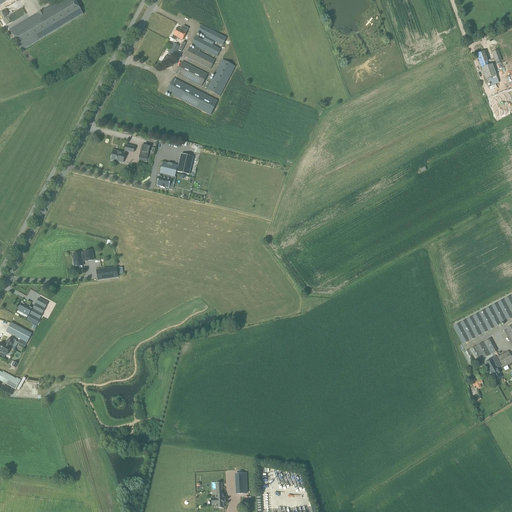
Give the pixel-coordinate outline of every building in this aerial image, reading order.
[(83,14),(74,0),(59,0),(9,30),(21,51),(83,14)] [(12,14),(22,8),(19,3),(10,9),(12,14)] [(227,38),(201,25),(197,33),(205,37),(203,40),(195,36),(191,44),(217,57),(221,49),(213,45),(214,42),(222,46),(227,38)] [(177,28),(173,36),(173,35),(171,39),(175,40),(176,38),(178,39),(178,38),(182,40),(186,32),(188,29),(183,26),(181,30),(177,28)] [(174,58),(179,46),(174,43),(168,55),(174,58)] [(215,60),(190,47),(185,56),(210,70),(215,60)] [(496,63),(502,61),(498,50),(492,52),(496,63)] [(477,55),(480,64),(482,68),(481,68),(485,79),(488,78),(491,86),(499,83),(496,76),(492,64),(489,66),(487,62),(484,52),(477,55)] [(167,70),(172,59),(167,56),(161,67),(167,70)] [(207,90),(220,97),(235,67),(222,60),(207,90)] [(208,75),(182,61),(176,74),(201,87),(208,75)] [(166,93),(210,115),(218,101),(174,78),(166,93)] [(511,88),(488,98),(496,119),(511,112),(511,88)] [(134,153),(135,147),(126,145),(124,151),(134,153)] [(148,154),(150,147),(142,145),(140,152),(148,154)] [(111,160),(122,163),(125,153),(113,151),(111,160)] [(189,175),(193,157),(181,154),(176,172),(189,175)] [(160,174),(163,174),(173,177),(175,177),(174,177),(177,166),(163,162),(163,163),(161,173),(160,173),(160,174)] [(169,189),(171,180),(172,180),(173,177),(163,174),(162,177),(159,177),(159,176),(158,181),(157,182),(158,182),(157,186),(161,187),(160,187),(161,188),(162,187),(164,187),(164,188),(165,189),(165,188),(164,188),(165,187),(168,188),(168,189),(169,189)] [(81,253),(73,254),(74,262),(74,263),(73,263),(74,267),(83,266),(82,262),(86,261),(94,260),(92,250),(85,251),(85,252),(81,253)] [(116,267),(96,270),(98,280),(118,277),(116,267)] [(511,295),(504,300),(453,327),(463,345),(511,318),(511,295)] [(45,308),(48,303),(39,298),(27,320),(37,325),(40,320),(39,319),(42,314),(45,308)] [(34,306),(31,304),(30,306),(26,303),(25,305),(22,304),(19,309),(19,310),(18,313),(27,318),(28,315),(29,315),(34,306)] [(11,323),(6,332),(20,339),(18,343),(24,346),(26,342),(27,343),(32,334),(11,323)] [(511,345),(511,325),(503,330),(511,345)] [(0,351),(6,355),(10,348),(12,349),(16,341),(10,338),(9,340),(8,339),(6,344),(6,346),(0,343),(0,351)] [(463,353),(470,366),(497,351),(490,338),(463,353)] [(497,357),(503,368),(511,363),(511,358),(508,351),(497,357)] [(485,363),(495,381),(502,377),(497,369),(500,367),(499,366),(500,365),(496,357),(485,363)] [(0,384),(2,381),(16,389),(21,380),(17,378),(16,379),(4,372),(3,373),(0,371),(0,384)] [(483,383),(481,379),(471,383),(473,388),(475,387),(477,390),(481,388),(479,384),(483,383)] [(247,494),(246,474),(236,474),(237,494),(247,494)] [(224,499),(223,495),(222,495),(222,483),(216,484),(216,495),(215,495),(216,499),(212,499),(213,505),(216,505),(216,508),(224,508),(224,504),(225,504),(225,502),(224,499)]
